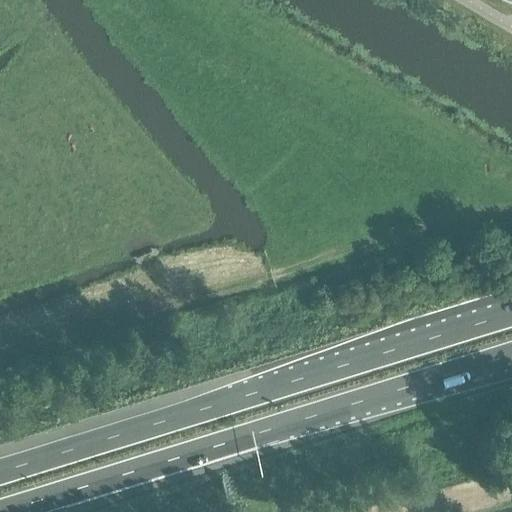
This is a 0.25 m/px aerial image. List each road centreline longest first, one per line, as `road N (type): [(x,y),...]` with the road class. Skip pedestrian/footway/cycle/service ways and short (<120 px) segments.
road 1 (motorway): [(511,311),(0,470)]
road 2 (motorway): [(0,510),(511,354)]
road 3 (track): [(299,265),(0,355)]
